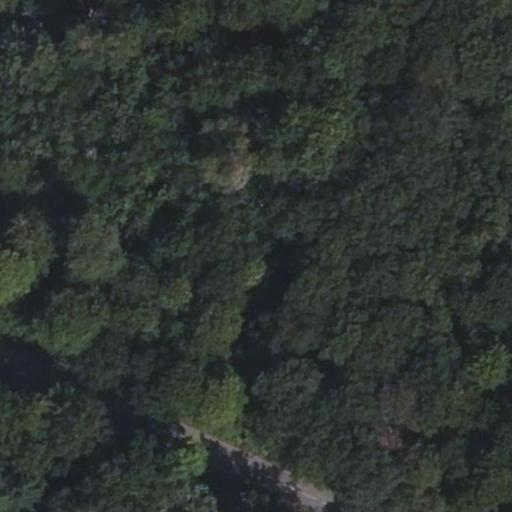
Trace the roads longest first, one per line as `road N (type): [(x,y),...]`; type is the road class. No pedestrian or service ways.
road 1 (unknown): [(207,0),(434,300)]
road 2 (tertiary): [(340,511),(0,359)]
road 3 (unknown): [(434,300),(511,403)]
